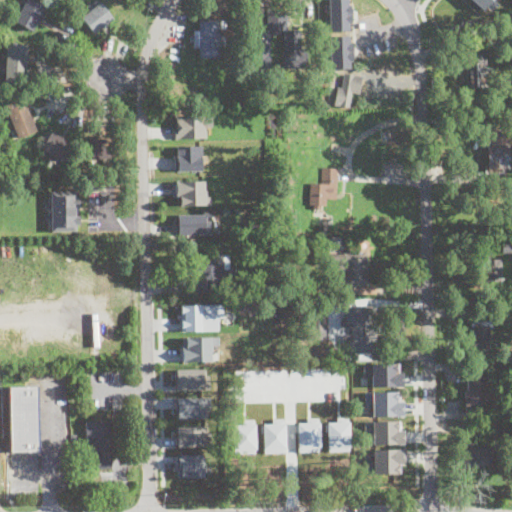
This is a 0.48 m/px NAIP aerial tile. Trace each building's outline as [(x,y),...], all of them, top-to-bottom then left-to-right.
[(33,0),(44,6),(30,30),(15,21),(26,0),(33,0)] [(347,0),(347,4),(350,4),(350,7),(352,7),(352,9),(352,18),(350,18),(350,22),(348,22),(348,29),(329,30),(328,0),(347,0)] [(471,0),(481,8),(488,0),(471,0)] [(93,33),(81,17),(100,2),(113,18),(93,33)] [(287,13),(287,30),(301,30),(301,51),(306,51),(306,67),(285,68),(284,31),(277,31),(277,35),(269,35),(270,68),(247,68),(247,52),(252,52),(252,30),(268,30),(267,13),(287,13)] [(219,57),(199,57),(199,21),(219,21),(219,57)] [(327,34),(328,67),(347,66),(347,59),(350,59),(349,40),(346,40),(346,33),(327,34)] [(25,84),(5,83),(6,44),(27,45),(25,84)] [(486,52),(486,68),(492,68),(492,79),(486,79),(486,86),(469,86),(469,52),(486,52)] [(202,58),(202,67),(207,67),(207,78),(204,78),(204,87),(187,87),(187,78),(184,78),(184,68),(187,68),(187,59),(202,58)] [(363,76),(358,94),(351,93),(347,108),(336,105),(339,91),(344,92),(350,72),(363,76)] [(18,138),(5,105),(22,98),(36,130),(18,138)] [(205,114),(205,116),(211,116),(211,125),(205,126),(205,137),(174,138),(173,128),(175,128),(174,114),(205,114)] [(488,169),(487,129),(508,129),(509,168),(488,169)] [(71,144),(61,160),(42,148),(51,132),(71,144)] [(113,158),(90,159),(89,139),(112,138),(113,158)] [(200,170),(176,170),(175,170),(175,155),(176,155),(176,145),(200,145),(200,170)] [(335,199),(325,199),(325,206),(306,205),(308,183),(321,184),(322,168),(336,169),(335,199)] [(171,180),(201,179),(201,189),(203,189),(203,195),(208,195),(207,204),(176,205),(176,194),(172,194),(171,180)] [(75,190),(75,196),(79,196),(79,206),(75,206),(76,215),(79,215),(79,223),(75,223),(75,229),(51,230),(51,219),(48,219),(48,216),(51,216),(51,207),(48,207),(48,202),(51,202),(51,191),(75,190)] [(203,213),(203,214),(206,214),(206,220),(210,219),(210,233),(202,234),(177,234),(176,214),(203,213)] [(326,233),(317,233),(318,222),(327,222),(326,233)] [(511,251),(502,251),(502,242),(511,241),(511,251)] [(367,284),(346,286),(345,274),(333,275),(331,256),(365,253),(367,284)] [(223,255),(223,269),(228,269),(229,285),(207,286),(207,293),(196,293),(196,256),(223,255)] [(486,281),(485,259),(501,259),(502,280),(486,281)] [(326,297),(317,298),(316,289),(325,289),(326,297)] [(180,304),(180,322),(180,330),(217,330),(217,317),(222,317),(221,303),(180,304)] [(328,339),(307,340),(305,308),(326,307),(328,339)] [(379,326),(379,334),(374,334),(375,352),(346,354),(345,345),(341,345),(341,335),(351,335),(351,327),(342,327),(341,318),(345,317),(344,309),(374,307),(374,326),(379,326)] [(489,327),(488,341),(483,340),(482,349),(477,349),(477,346),(472,346),(473,327),(489,327)] [(183,336),(209,336),(210,360),(181,362),(181,359),(181,346),(183,346),(183,336)] [(395,362),(395,372),(401,372),(401,379),(401,384),(372,385),(372,363),(395,362)] [(173,367),(201,367),(201,368),(204,368),(204,373),(207,373),(208,388),(201,388),(173,388),(173,384),(173,367)] [(487,390),(484,390),(484,408),(473,408),(473,410),(464,410),(463,391),(466,391),(466,373),(486,372),(487,390)] [(34,450),(6,451),(5,386),(33,385),(34,450)] [(401,398),(401,409),(401,413),(370,414),(370,403),(363,403),(363,390),(394,388),(395,399),(401,398)] [(176,418),(175,405),(176,405),(176,402),(176,397),(209,396),(209,410),(206,410),(206,416),(176,418)] [(111,469),(94,469),(93,441),(86,441),(86,421),(110,420),(111,469)] [(396,420),(397,420),(400,420),(400,429),(403,429),(403,435),(403,439),(403,442),(372,443),(372,432),(364,433),(364,420),(396,420)] [(203,442),(175,443),(175,440),(175,425),(202,424),(203,442)] [(490,467),(484,466),(484,468),(473,468),(473,465),(461,464),(462,454),(465,454),(466,445),(491,446),(490,467)] [(403,452),(404,452),(404,456),(403,462),(401,462),(401,471),(397,471),(397,472),(365,473),(365,460),(372,460),(372,448),(403,448),(403,452)] [(203,464),(205,464),(205,470),(203,470),(203,476),(177,476),(176,461),(176,454),(202,454),(203,464)]
